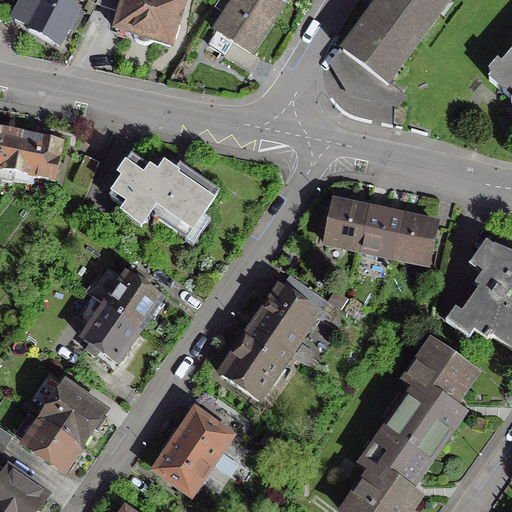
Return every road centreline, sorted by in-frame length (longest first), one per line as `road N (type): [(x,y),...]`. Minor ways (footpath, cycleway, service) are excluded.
road 1 (residential): [(320,137),(295,194),(79,511)]
road 2 (residential): [(0,75),(278,129)]
road 3 (residential): [(320,137),(511,190)]
road 4 (residential): [(339,0),(298,71),(278,129)]
